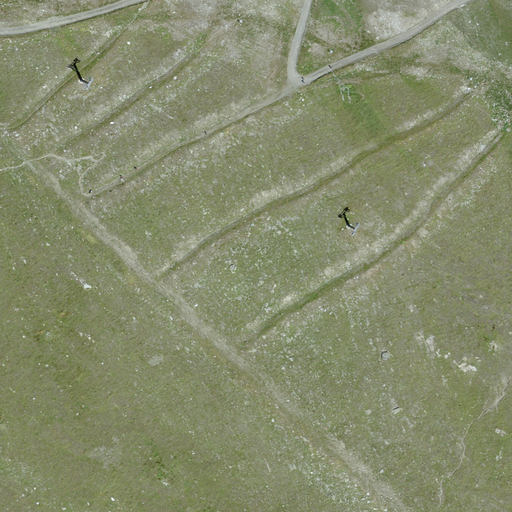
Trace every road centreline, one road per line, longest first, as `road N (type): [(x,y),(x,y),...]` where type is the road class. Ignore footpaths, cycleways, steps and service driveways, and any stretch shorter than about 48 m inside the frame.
road 1 (track): [(463,0),(396,40),(300,81),(291,66),(308,0)]
road 2 (track): [(133,0),(0,31)]
